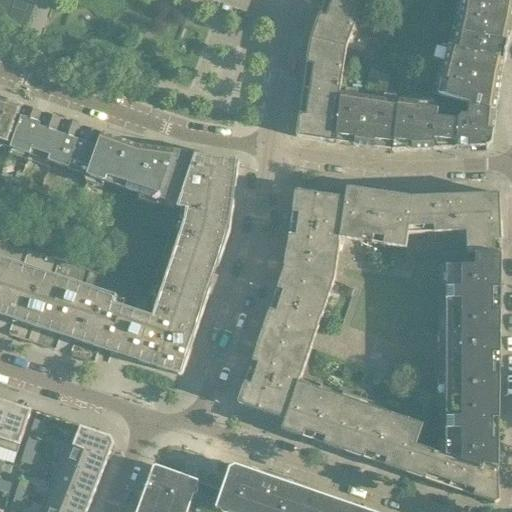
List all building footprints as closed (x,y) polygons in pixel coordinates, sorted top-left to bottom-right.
[(333,0),(326,17),(320,15),(311,39),(347,49),(362,9),(361,9),(364,0),(333,0)] [(511,3),(464,3),(461,20),(457,36),(509,44),(511,29),(511,3)] [(509,44),(457,36),(454,49),(454,52),(504,64),(509,44)] [(333,143),(344,70),(347,49),(311,39),(307,65),(314,66),(306,116),(300,115),(296,138),(333,143)] [(454,52),(454,49),(444,47),(432,94),(470,105),(496,112),(500,81),(504,64),(454,52)] [(390,77),(371,70),(368,77),(387,85),(390,77)] [(355,147),(361,99),(341,95),(336,143),(355,147)] [(374,150),(381,102),(361,99),(355,147),(374,150)] [(24,108),(8,102),(0,123),(0,145),(10,149),(24,108)] [(393,152),(400,103),(398,102),(398,104),(381,102),(374,150),(393,152)] [(419,105),(400,103),(393,152),(413,152),(419,109),(419,105)] [(494,130),(496,112),(470,105),(469,116),(465,115),(460,120),(459,127),(494,130)] [(30,156),(45,115),(24,108),(10,149),(30,156)] [(439,111),(419,109),(413,152),(456,150),(459,127),(460,120),(437,118),(439,111)] [(51,163),(65,122),(45,115),(30,156),(51,163)] [(69,169),(83,128),(65,122),(51,163),(69,169)] [(492,143),(494,130),(459,127),(456,150),(487,148),(492,143)] [(102,135),(83,128),(69,169),(88,176),(102,135)] [(137,147),(102,135),(88,176),(88,177),(123,188),(137,147)] [(185,180),(193,155),(137,147),(123,188),(177,206),(185,180)] [(237,179),(239,165),(239,164),(238,163),(238,162),(237,161),(193,155),(185,180),(227,189),(228,179),(230,178),(237,179)] [(230,232),(234,203),(234,202),(233,201),(233,200),(232,200),(226,199),(227,189),(185,180),(177,206),(179,206),(178,209),(187,210),(186,220),(186,221),(230,232)] [(408,235),(413,198),(347,188),(346,199),(340,239),(406,249),(408,235)] [(340,239),(346,199),(296,191),(289,235),(284,270),(335,281),(340,243),(339,243),(340,239)] [(502,241),(500,194),(413,198),(408,235),(416,235),(416,228),(434,228),(434,234),(466,233),(467,256),(476,255),(498,255),(498,254),(502,254),(502,251),(500,251),(500,253),(495,253),(494,242),(502,241)] [(219,265),(230,232),(186,221),(186,220),(181,219),(181,222),(184,223),(172,260),(207,272),(209,266),(214,267),(215,267),(216,267),(217,267),(218,266),(219,265)] [(498,255),(476,255),(476,267),(447,267),(447,332),(498,332),(498,312),(494,312),(494,291),(498,291),(498,255)] [(0,315),(2,308),(16,313),(9,332),(9,333),(9,334),(10,335),(11,336),(53,350),(55,350),(57,349),(57,348),(64,328),(77,333),(71,352),(71,353),(71,354),(71,355),(72,356),(73,357),(92,363),(93,363),(94,363),(95,362),(96,361),(100,350),(128,359),(143,314),(144,310),(135,307),(134,311),(114,305),(117,297),(115,296),(112,305),(105,302),(107,294),(63,279),(61,288),(53,285),(55,278),(53,277),(51,284),(43,282),(46,273),(2,259),(0,263),(0,315)] [(203,314),(212,285),(212,284),(212,283),(212,282),(211,281),(210,281),(205,279),(207,272),(172,260),(159,299),(159,300),(203,314)] [(284,270),(277,290),(264,330),(286,337),(286,336),(289,337),(289,338),(312,346),(319,327),(318,327),(321,318),(322,318),(335,281),(284,270)] [(138,285),(125,287),(127,303),(140,302),(138,285)] [(183,373),(203,314),(159,300),(159,299),(155,297),(154,299),(159,301),(153,317),(143,314),(128,359),(178,376),(179,376),(180,376),(182,375),(182,374),(183,373)] [(301,379),(312,346),(289,338),(289,337),(286,336),(286,337),(264,330),(238,405),(285,421),(299,383),(300,379),(301,379)] [(494,377),(494,355),(498,355),(498,332),(447,332),(445,332),(441,339),(438,346),(436,354),(435,362),(435,370),(436,378),(438,385),(441,393),(445,399),(446,399),(498,399),(498,377),(494,377)] [(299,383),(285,421),(282,431),(344,452),(361,404),(329,393),(329,394),(320,391),(320,390),(299,383)] [(494,442),(494,420),(498,420),(498,399),(446,399),(446,456),(498,471),(498,442),(494,442)] [(0,437),(11,405),(0,401),(0,437)] [(393,415),(361,404),(344,452),(407,474),(417,446),(423,426),(402,418),(401,419),(392,416),(393,415)] [(31,412),(11,405),(0,437),(0,448),(17,454),(31,412)] [(35,420),(31,432),(40,435),(44,423),(35,420)] [(111,438),(81,428),(74,446),(108,460),(114,444),(111,438)] [(28,440),(25,451),(34,454),(38,443),(28,440)] [(100,479),(108,460),(74,446),(66,443),(59,462),(100,479)] [(500,501),(498,471),(446,456),(417,446),(407,474),(495,504),(500,501)] [(31,466),(34,454),(25,451),(21,463),(31,466)] [(93,498),(100,479),(59,462),(51,481),(93,498)] [(224,511),(300,511),(308,491),(294,486),(292,491),(283,488),(284,483),(260,475),(258,480),(249,476),(250,471),(234,465),(231,467),(216,509),(224,511)] [(140,505),(137,511),(187,511),(188,510),(183,508),(193,482),(198,483),(199,482),(159,467),(153,470),(144,496),(149,498),(145,507),(140,505)] [(0,480),(0,491),(8,494),(12,484),(0,480)] [(20,480),(17,492),(26,495),(30,483),(20,480)] [(73,511),(87,511),(93,498),(51,481),(44,500),(73,511)] [(368,511),(308,491),(300,511),(368,511)] [(23,506),(26,495),(17,492),(13,503),(23,506)] [(73,511),(44,500),(39,511),(73,511)]
